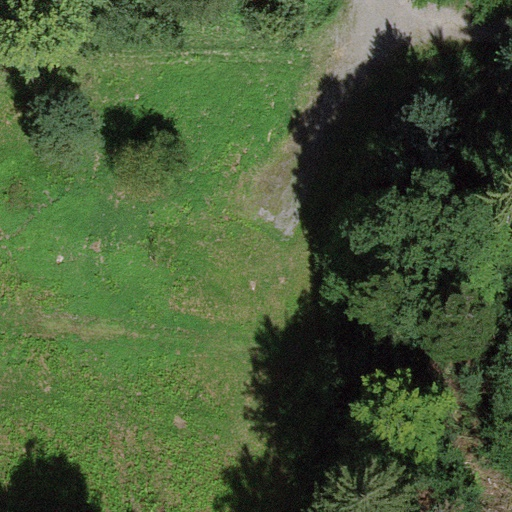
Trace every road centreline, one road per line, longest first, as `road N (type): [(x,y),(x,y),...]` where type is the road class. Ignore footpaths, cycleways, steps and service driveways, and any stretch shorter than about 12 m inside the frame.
road 1 (track): [(158,0),(371,25)]
road 2 (track): [(511,30),(371,25),(362,0)]
